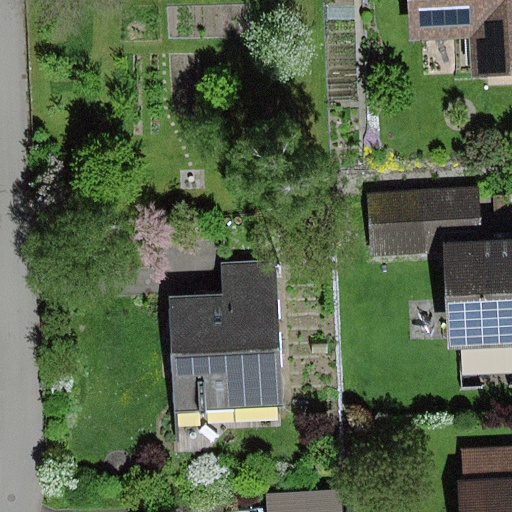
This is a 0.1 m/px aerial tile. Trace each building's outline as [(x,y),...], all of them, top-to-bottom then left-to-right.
[(511,0),(410,0),(413,51),(481,47),(483,91),(511,89),(511,0)] [(479,195),(395,200),(399,257),(446,254),(452,352),(511,347),(511,247),(483,249),(479,195)] [(236,304),(173,306),(177,413),(285,409),(280,265),(235,266),(236,304)] [(511,511),(511,455),(463,458),(465,511),(511,511)] [(339,511),(338,488),(262,494),(262,511),(339,511)]
